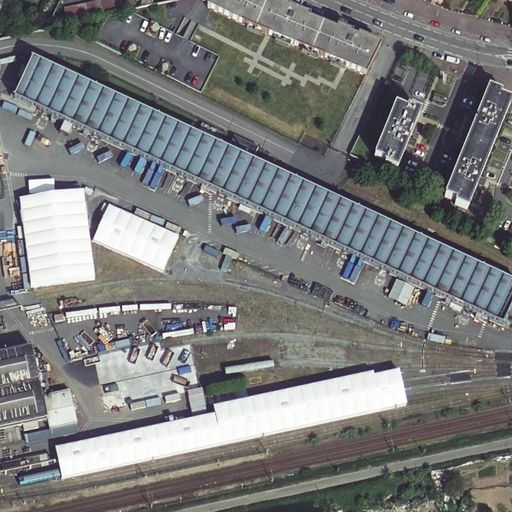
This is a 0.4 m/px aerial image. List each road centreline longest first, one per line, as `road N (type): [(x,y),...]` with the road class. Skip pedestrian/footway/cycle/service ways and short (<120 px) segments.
road 1 (unclassified): [(195,511),(511,441)]
road 2 (secondary): [(477,52),(331,0)]
road 3 (residential): [(477,52),(418,168)]
